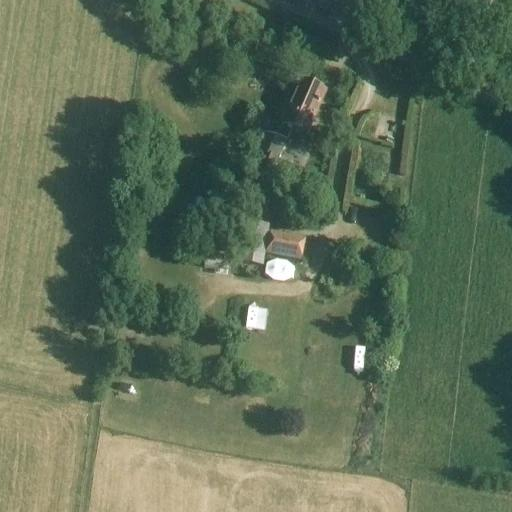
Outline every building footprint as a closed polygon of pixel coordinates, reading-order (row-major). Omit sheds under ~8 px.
[(291,102),(282,124),(276,139),(265,133),(262,138),(246,172),(260,178),(247,209),(265,217),(279,186),(270,183),(291,132),(305,138),(323,93),(301,84),(293,102),(291,102)] [(262,227),(244,224),(238,264),(256,267),(262,227)] [(269,233),(265,255),(301,263),(305,240),(269,233)] [(139,249),(133,266),(149,272),(155,255),(139,249)] [(204,269),(228,273),(230,259),(206,255),(204,269)] [(124,297),(140,300),(144,285),(127,281),(124,297)] [(158,297),(156,306),(175,309),(177,300),(158,297)] [(245,320),(245,339),(264,339),(264,321),(245,320)] [(110,387),(108,404),(122,405),(123,388),(110,387)]
